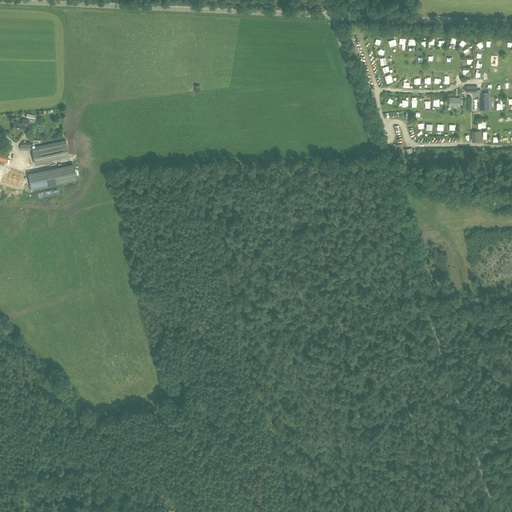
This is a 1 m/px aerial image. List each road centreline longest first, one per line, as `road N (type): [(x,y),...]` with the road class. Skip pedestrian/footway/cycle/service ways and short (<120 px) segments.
road 1 (unclassified): [(496,511),(331,17)]
road 2 (unclassified): [(331,17),(0,1)]
road 3 (unclassified): [(511,24),(331,17)]
